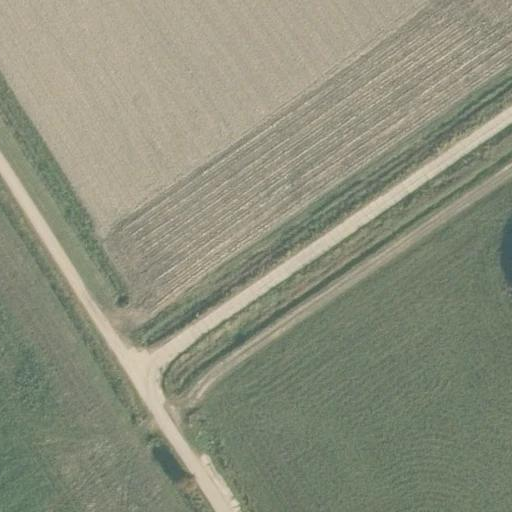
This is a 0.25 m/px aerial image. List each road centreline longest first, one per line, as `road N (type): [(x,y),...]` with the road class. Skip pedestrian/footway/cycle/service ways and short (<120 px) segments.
road 1 (track): [(135,374),(511,115)]
road 2 (unclassified): [(0,161),(222,511)]
